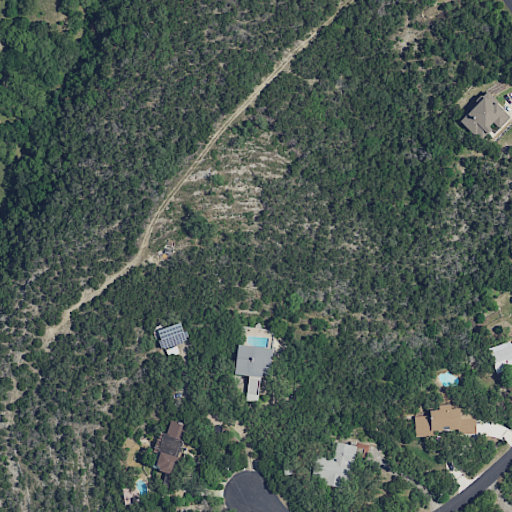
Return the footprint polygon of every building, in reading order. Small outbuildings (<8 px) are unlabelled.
[(511,116),(485,93),(459,122),(479,140),(493,124),(499,129),(511,116)] [(168,356),(177,353),(174,344),(187,340),(180,321),(155,329),(162,349),(165,348),(168,356)] [(511,370),(511,341),(488,348),(495,375),(511,370)] [(248,376),(246,399),(258,400),(259,375),(270,375),(273,348),(236,345),(234,375),(248,376)] [(413,416),(414,433),(459,432),(459,434),(474,433),(473,409),(450,410),(450,404),(437,405),(437,410),(430,410),(430,416),(413,416)] [(153,469),(172,475),(187,425),(167,419),(153,469)] [(354,445),(335,443),(333,458),(316,455),(312,482),(348,487),(354,445)]
